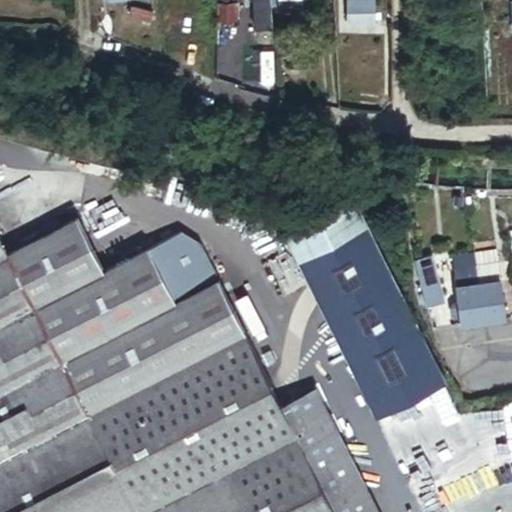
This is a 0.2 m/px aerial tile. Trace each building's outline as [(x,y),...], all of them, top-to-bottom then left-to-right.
[(151,3),(140,0),(126,0),(125,6),(148,12),(151,3)] [(273,18),(272,0),(257,0),(258,19),(273,18)] [(374,3),(348,3),(348,15),(374,14),(374,3)] [(342,203),(280,235),(372,412),(435,379),(342,203)] [(0,511),(370,511),(306,388),(274,405),(254,367),(268,359),(251,328),(238,335),(207,276),(163,299),(134,243),(89,267),(61,214),(0,246),(0,511)] [(511,230),(497,233),(506,291),(511,290),(511,230)] [(467,253),(466,250),(444,254),(456,325),(478,321),(467,253)] [(499,318),(488,250),(467,253),(478,321),(499,318)] [(444,300),(430,254),(410,260),(426,306),(444,300)]
